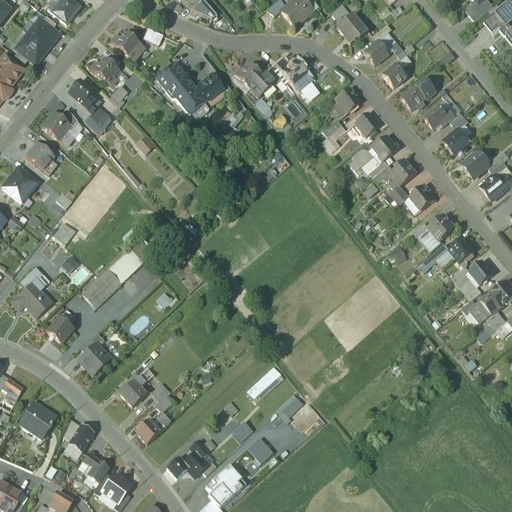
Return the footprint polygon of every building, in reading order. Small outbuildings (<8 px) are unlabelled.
[(79,10),(66,0),(56,0),(47,12),(66,27),(79,10)] [(198,0),(195,0),(186,8),(191,13),(202,4),(198,0)] [(296,0),(285,10),(280,14),(294,31),(317,12),(307,0),(296,0)] [(485,1),(478,7),(476,4),(465,14),(474,25),(493,10),(485,1)] [(279,2),(265,13),(274,19),(280,14),(285,10),(279,2)] [(511,32),(511,33),(509,29),(511,26),(511,2),(494,17),(495,18),(506,31),(509,35),(505,38),(511,46),(511,32)] [(211,24),(216,20),(202,4),(191,13),(190,14),(201,20),(200,21),(207,25),(208,23),(211,24)] [(0,25),(10,13),(0,5),(0,25)] [(351,19),(342,8),(331,17),(340,28),(351,19)] [(404,14),(400,9),(395,13),(399,17),(404,14)] [(494,17),(483,26),(491,36),(499,30),(501,28),(494,19),(495,18),(494,17)] [(245,25),(240,18),(233,22),(238,30),(245,25)] [(506,31),(495,18),(494,19),(501,28),(499,30),(504,36),(505,38),(509,35),(506,31)] [(56,27),(46,19),(42,24),(52,32),(56,27)] [(357,26),(351,19),(340,28),(336,31),(344,41),(344,42),(350,49),(357,43),(358,44),(364,39),(355,28),(357,26)] [(52,32),(42,24),(38,29),(35,26),(27,36),(47,52),(59,37),(52,32)] [(163,39),(147,32),(143,42),(158,49),(163,39)] [(377,41),(381,48),(396,38),(392,32),(377,41)] [(139,47),(125,35),(120,42),(116,38),(110,45),(135,65),(140,58),(134,53),(139,47)] [(47,52),(27,36),(19,46),(22,49),(18,53),(28,62),(35,67),(47,52)] [(377,45),(364,56),(375,69),(388,59),(377,45)] [(403,54),(395,45),(389,50),(397,59),(403,54)] [(28,62),(18,53),(14,58),(25,66),(28,62)] [(454,60),(450,54),(442,61),(447,67),(454,60)] [(22,72),(4,58),(0,63),(0,67),(1,68),(0,69),(0,99),(3,101),(3,102),(6,100),(8,98),(9,96),(10,93),(10,92),(14,87),(12,85),(22,72)] [(119,73),(104,62),(99,67),(96,65),(90,72),(112,89),(117,83),(113,80),(119,73)] [(311,84),(295,64),(281,75),(298,95),(311,84)] [(175,67),(166,74),(174,84),(183,77),(175,67)] [(261,79),(250,68),(244,74),(243,72),(236,79),(249,93),(250,93),(262,80),(261,79)] [(406,82),(396,68),(383,78),(393,92),(406,82)] [(183,77),(174,84),(166,74),(156,82),(172,101),(176,102),(189,118),(204,106),(193,93),(194,92),(189,85),(188,85),(187,86),(182,79),(183,79),(183,78),(183,77)] [(264,76),(261,79),(262,80),(250,93),(259,102),(274,86),(264,76)] [(194,92),(193,93),(204,106),(222,92),(211,79),(194,92)] [(436,95),(425,82),(415,90),(420,95),(426,102),(428,102),(436,95)] [(94,96),(80,84),(69,97),(83,108),(88,103),(94,96)] [(127,95),(120,89),(110,100),(116,106),(127,95)] [(420,95),(415,90),(401,101),(411,114),(416,110),(419,113),(425,108),(422,105),(426,102),(420,95)] [(359,108),(348,94),(335,105),(346,119),(359,108)] [(98,111),(88,103),(83,108),(92,116),(93,117),(98,111)] [(439,110),(425,121),(434,133),(441,127),(442,129),(454,120),(449,113),(444,117),(439,110)] [(108,121),(98,111),(93,117),(92,116),(84,125),(99,138),(103,133),(104,132),(100,129),(108,121)] [(77,125),(66,112),(61,118),(72,126),(71,127),(74,129),(77,125)] [(59,121),(53,116),(41,131),(58,144),(65,135),(69,129),(59,121)] [(231,125),(229,128),(233,132),(243,120),(239,116),(236,119),(233,116),(228,122),(231,125)] [(367,117),(355,128),(366,141),(378,131),(367,117)] [(71,127),(72,126),(61,118),(59,121),(69,129),(71,127)] [(463,120),(452,129),(456,133),(457,134),(467,125),(463,120)] [(69,129),(65,135),(73,141),(81,130),(77,125),(74,129),(71,127),(69,129)] [(337,125),(326,134),(330,139),(341,130),(337,125)] [(330,139),(334,145),(345,136),(341,130),(330,139)] [(457,134),(456,133),(442,144),(454,158),(460,153),(462,156),(465,153),(463,150),(470,145),(467,140),(464,142),(457,134)] [(65,135),(58,144),(66,150),(73,141),(65,135)] [(153,149),(143,139),(136,147),(146,156),(153,149)] [(386,140),(372,151),(379,160),(378,162),(382,167),(400,152),(395,146),(392,148),(386,140)] [(54,160),(37,146),(26,160),(43,174),(50,164),(54,160)] [(361,152),(352,160),(356,165),(365,157),(361,152)] [(356,165),(350,169),(358,179),(362,175),(366,180),(369,177),(369,176),(376,170),(377,171),(380,168),(382,167),(378,162),(378,161),(370,153),(365,157),(356,165)] [(488,168),(477,155),(463,166),(468,172),(466,174),(473,182),(487,171),(489,169),(488,168)] [(508,160),(504,156),(499,160),(503,165),(508,160)] [(498,160),(488,168),(489,169),(487,171),(490,175),(503,165),(499,160),(497,158),(498,160)] [(99,159),(94,165),(98,168),(103,162),(99,159)] [(405,163),(391,174),(400,185),(395,189),(396,191),(402,187),(403,188),(416,177),(405,163)] [(50,164),(43,174),(49,178),(57,169),(50,164)] [(503,165),(490,175),(494,180),(499,175),(500,176),(507,170),(503,165)] [(377,171),(376,170),(369,176),(369,177),(373,181),(384,173),(380,168),(377,171)] [(20,171),(12,181),(11,180),(2,191),(21,206),(38,185),(20,171)] [(267,174),(257,183),(262,188),(272,180),(276,176),(271,171),(267,174)] [(500,176),(499,175),(494,180),(500,187),(506,183),(500,176)] [(361,179),(355,184),(360,189),(365,185),(361,179)] [(494,180),(480,191),(491,204),(505,193),(510,188),(506,183),(500,187),(494,180)] [(372,185),(362,194),(369,201),(379,192),(372,185)] [(396,191),(390,197),(394,202),(404,195),(400,190),(403,188),(402,187),(396,191)] [(425,187),(409,200),(421,213),(433,203),(428,196),(431,194),(425,187)] [(404,195),(394,202),(399,209),(409,201),(404,195)] [(72,205),(62,197),(57,204),(67,212),(72,205)] [(23,221),(22,223),(12,217),(7,226),(20,233),(26,223),(23,221)] [(428,230),(427,231),(428,232),(439,245),(455,232),(443,218),(428,230)] [(49,230),(40,222),(36,228),(43,234),(45,231),(47,233),(49,230)] [(424,226),(414,234),(415,235),(419,240),(428,232),(427,231),(428,230),(424,226)] [(63,228),(55,240),(65,247),(74,235),(63,228)] [(439,245),(428,232),(419,240),(418,241),(430,255),(441,246),(439,245)] [(419,240),(415,235),(410,238),(414,243),(418,241),(419,240)] [(464,242),(450,253),(456,261),(460,266),(474,255),(464,242)] [(139,244),(130,252),(143,266),(151,257),(139,244)] [(130,252),(108,272),(120,286),(143,266),(130,252)] [(456,261),(450,253),(446,256),(452,264),(456,261)] [(410,264),(405,255),(398,259),(403,268),(410,264)] [(76,266),(69,260),(61,269),(67,276),(76,266)] [(419,270),(426,275),(431,268),(424,263),(419,270)] [(493,279),(482,265),(470,275),(481,289),(493,279)] [(108,272),(82,297),(95,311),(120,286),(108,272)] [(45,289),(37,281),(11,305),(18,314),(25,308),(37,321),(51,307),(39,294),(45,289)] [(511,295),(503,285),(491,295),(491,296),(486,300),(476,308),(468,314),(470,317),(479,328),(487,322),(497,314),(498,313),(502,309),(502,310),(511,301),(511,295)] [(477,291),(469,299),(472,303),(481,296),(477,291)] [(156,302),(164,310),(172,302),(164,294),(156,302)] [(472,303),(461,312),(468,319),(470,317),(468,314),(476,308),(472,303)] [(66,312),(60,320),(68,327),(75,319),(66,312)] [(497,314),(487,322),(491,328),(501,320),(497,314)] [(60,320),(59,319),(47,334),(60,346),(73,331),(68,327),(60,320)] [(97,337),(88,346),(92,350),(95,347),(98,350),(104,344),(97,337)] [(88,346),(81,352),(85,357),(92,350),(88,346)] [(85,357),(80,362),(86,369),(85,369),(93,378),(105,367),(100,362),(102,360),(104,357),(98,350),(95,347),(92,350),(85,357)] [(463,359),(460,361),(467,374),(477,368),(473,361),(466,364),(463,359)] [(147,371),(141,376),(147,383),(153,378),(147,371)] [(274,371),(247,393),(253,401),(280,379),(274,371)] [(141,376),(133,384),(139,391),(147,383),(141,376)] [(23,386),(11,377),(4,387),(16,396),(23,386)] [(207,377),(200,379),(202,386),(209,384),(207,377)] [(132,384),(119,396),(131,409),(145,397),(139,391),(133,384),(132,384)] [(301,405),(293,396),(278,410),(286,419),(301,405)] [(164,399),(154,408),(161,415),(171,406),(164,399)] [(13,407),(4,403),(1,409),(10,413),(13,407)] [(230,404),(217,415),(220,419),(233,408),(230,404)] [(32,408),(19,427),(40,441),(50,427),(50,428),(52,425),(51,425),(55,419),(41,410),(39,412),(32,408)] [(160,416),(153,423),(154,424),(151,428),(158,435),(168,425),(160,416)] [(71,443),(80,428),(70,422),(63,438),(71,443)] [(143,426),(142,425),(137,429),(138,431),(134,435),(146,447),(158,435),(151,428),(147,423),(143,426)] [(241,445),(253,433),(244,424),(232,435),(241,445)] [(81,455),(94,435),(81,427),(80,428),(71,443),(68,447),(81,455)] [(210,440),(204,445),(210,451),(215,447),(210,440)] [(198,442),(189,450),(194,456),(195,455),(201,461),(208,454),(198,442)] [(258,442),(246,452),(259,467),(271,457),(258,442)] [(95,455),(90,451),(82,462),(87,466),(92,458),(93,459),(95,455)] [(194,456),(183,465),(188,471),(187,473),(194,481),(201,474),(207,468),(201,461),(195,455),(194,456)] [(93,459),(92,458),(87,466),(83,473),(89,477),(99,485),(108,470),(93,459)] [(178,460),(166,470),(176,482),(187,473),(188,471),(183,465),(180,462),(178,460)] [(207,468),(201,474),(205,478),(215,469),(211,465),(207,468)] [(51,480),(57,470),(51,467),(46,477),(51,480)] [(211,502),(220,511),(246,486),(228,467),(205,489),(212,495),(208,499),(211,502)] [(54,482),(59,485),(65,476),(60,473),(54,482)] [(131,487),(114,475),(111,480),(102,493),(117,504),(118,505),(124,495),(131,487)] [(111,480),(105,476),(99,485),(93,492),(100,497),(102,493),(111,480)] [(95,490),(99,485),(89,477),(85,482),(95,490)] [(0,505),(10,490),(0,484),(0,505)] [(22,497),(10,490),(0,505),(0,510),(3,511),(12,511),(18,503),(22,497)] [(73,503),(57,493),(52,501),(59,505),(68,511),(73,503)] [(119,511),(129,499),(124,495),(118,505),(117,504),(114,509),(118,511),(119,511)] [(54,511),(59,505),(52,501),(48,508),(54,511)] [(220,511),(211,502),(200,511),(220,511)] [(18,503),(12,511),(19,511),(23,506),(18,503)]
